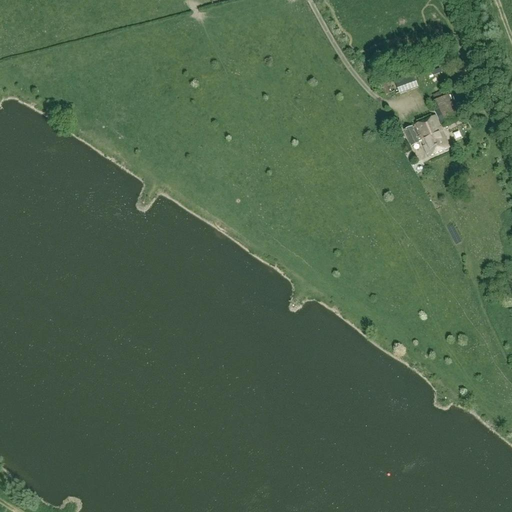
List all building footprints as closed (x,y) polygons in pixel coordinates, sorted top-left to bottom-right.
[(400,95),(418,88),(414,77),(396,84),(400,95)] [(386,83),(383,84),(378,85),(382,97),(390,94),(386,83)] [(393,83),(388,86),(391,93),(397,91),(393,83)] [(460,120),(450,95),(432,102),(443,127),(460,120)] [(429,157),(449,148),(435,116),(404,130),(411,147),(422,142),(429,157)] [(410,165),(415,177),(425,172),(420,160),(410,165)]
